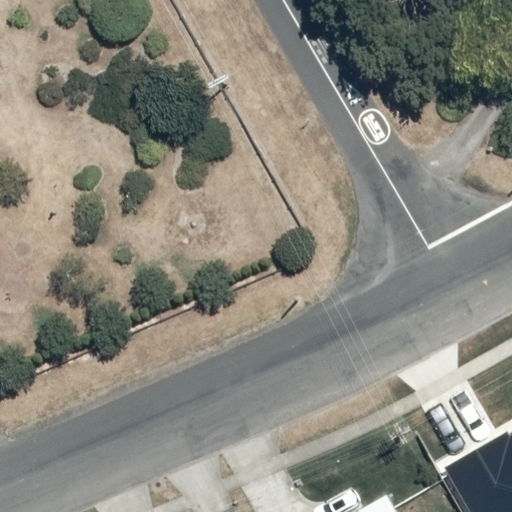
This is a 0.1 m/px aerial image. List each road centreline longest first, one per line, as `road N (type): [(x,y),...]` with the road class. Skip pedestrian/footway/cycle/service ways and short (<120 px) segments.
road 1 (tertiary): [(0,492),(457,298)]
road 2 (unclassified): [(457,298),(284,0)]
